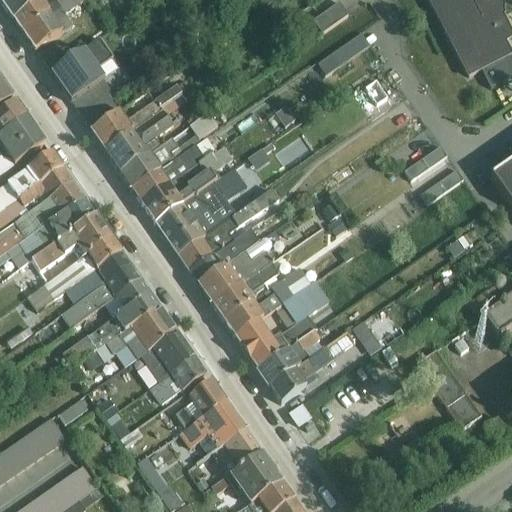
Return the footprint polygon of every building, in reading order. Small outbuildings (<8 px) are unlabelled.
[(7,0),(0,5),(13,24),(47,0),(7,0)] [(47,0),(13,24),(22,37),(75,0),(47,0)] [(75,0),(22,37),(35,55),(72,30),(64,18),(90,0),(75,0)] [(426,0),(468,80),(480,74),(490,92),(511,80),(511,67),(509,61),(511,59),(511,56),(506,45),(511,41),(511,33),(502,15),(503,13),(503,10),(503,7),(503,4),(503,1),(502,0),(426,0)] [(338,6),(311,24),(321,38),(348,18),(338,6)] [(332,60),(322,67),(329,76),(339,69),(369,48),(361,37),(331,58),(332,60)] [(69,65),(51,78),(60,92),(61,92),(91,135),(113,120),(120,115),(108,99),(112,96),(110,94),(103,84),(105,83),(98,73),(113,62),(100,44),(69,65)] [(51,78),(69,65),(55,46),(37,58),(51,78)] [(0,109),(12,101),(0,83),(0,109)] [(113,120),(91,135),(104,155),(163,115),(160,111),(181,97),(191,90),(187,84),(155,105),(149,95),(120,115),(113,120)] [(376,84),(363,93),(374,111),(388,102),(376,84)] [(163,115),(104,155),(120,178),(150,158),(160,150),(155,143),(172,130),(166,120),(188,105),(181,97),(160,111),(163,115)] [(12,101),(0,109),(0,138),(26,121),(12,101)] [(241,101),(224,113),(230,121),(247,109),(241,101)] [(276,108),(266,114),(275,128),(285,121),(276,108)] [(160,150),(150,158),(162,174),(176,164),(202,146),(200,143),(218,130),(212,123),(220,117),(216,112),(190,130),(196,139),(179,152),(172,142),(160,150)] [(26,121),(0,138),(0,177),(45,147),(26,121)] [(254,152),(258,156),(267,148),(277,160),(298,141),(284,125),(254,152)] [(162,174),(132,195),(141,208),(180,181),(199,168),(216,156),(207,142),(202,146),(176,164),(162,174)] [(155,227),(220,182),(216,176),(234,163),(225,150),(199,168),(205,178),(186,190),(180,181),(141,208),(155,227)] [(440,150),(404,176),(410,186),(447,160),(440,151),(440,150)] [(331,196),(357,221),(397,180),(370,154),(331,196)] [(39,188),(62,172),(60,169),(51,157),(29,172),(0,192),(0,215),(4,213),(39,188)] [(150,158),(120,178),(132,195),(162,174),(150,158)] [(511,165),(490,181),(511,212),(511,165)] [(39,188),(4,213),(11,224),(20,218),(22,222),(29,217),(28,216),(26,212),(25,213),(24,211),(45,197),(49,203),(72,187),(62,172),(39,188)] [(220,182),(155,227),(178,260),(237,219),(227,204),(246,191),(234,173),(233,174),(220,182)] [(455,174),(419,198),(426,209),(463,184),(455,174)] [(29,217),(22,222),(0,237),(0,244),(1,245),(0,245),(0,258),(84,203),(72,187),(49,203),(29,217)] [(237,219),(178,260),(189,277),(235,245),(229,238),(279,205),(272,195),(237,219)] [(84,203),(0,258),(0,269),(12,262),(19,272),(31,263),(95,220),(94,218),(84,203)] [(332,226),(339,221),(340,221),(341,220),(333,208),(323,214),(332,226)] [(95,220),(31,263),(39,276),(40,277),(74,254),(81,264),(111,243),(95,220)] [(339,221),(332,226),(328,229),(336,239),(346,232),(339,221)] [(235,245),(189,277),(198,289),(259,247),(251,234),(235,245)] [(259,247),(198,289),(212,309),(272,267),(273,267),(266,257),(270,254),(272,251),(272,250),(272,247),(272,246),(270,244),(270,243),(267,242),(265,242),(259,247)] [(111,243),(81,264),(48,288),(38,295),(27,303),(36,316),(58,301),(96,274),(121,257),(111,243)] [(121,257),(96,274),(105,288),(131,270),(121,257)] [(272,267),(212,309),(223,326),(255,303),(252,297),(253,296),(256,298),(264,294),(263,289),(264,289),(268,294),(279,287),(275,281),(279,278),(272,267)] [(131,270),(105,288),(66,315),(61,319),(70,332),(105,308),(140,284),(131,270)] [(276,313),(311,289),(300,273),(279,287),(268,294),(264,297),(267,303),(259,309),(255,303),(223,326),(235,342),(259,325),(276,313)] [(140,284),(105,308),(105,311),(114,323),(62,358),(70,370),(73,367),(75,366),(81,362),(96,353),(159,312),(140,284)] [(311,289),(276,313),(278,317),(277,317),(289,334),(279,341),(273,345),(259,325),(235,342),(249,363),(258,375),(317,334),(308,321),(330,306),(316,286),(311,289)] [(511,332),(511,302),(511,303),(500,288),(480,302),(481,303),(471,310),(481,325),(484,323),(497,343),(511,332)] [(159,312),(96,353),(104,366),(114,361),(112,359),(114,358),(125,372),(141,361),(176,336),(159,312)] [(364,326),(351,334),(370,362),(376,357),(383,353),(364,326)] [(317,334),(258,375),(269,391),(310,363),(304,355),(320,344),(319,342),(331,333),(327,327),(317,334)] [(0,345),(2,349),(24,338),(19,328),(0,338),(0,345)] [(480,335),(469,343),(478,355),(488,348),(480,335)] [(176,336),(141,361),(160,387),(195,363),(178,339),(176,336)] [(310,363),(269,391),(281,408),(307,390),(304,385),(316,377),(334,364),(333,362),(353,347),(347,337),(310,363)] [(462,344),(455,349),(461,358),(469,353),(462,344)] [(436,355),(416,369),(461,435),(482,421),(436,355)] [(81,362),(75,366),(83,377),(89,373),(91,376),(103,367),(97,357),(85,366),(81,362)] [(195,363),(160,387),(150,394),(160,409),(181,394),(182,396),(206,379),(195,363)] [(304,385),(307,390),(319,381),(316,377),(304,385)] [(186,434),(225,407),(210,385),(189,400),(194,408),(188,412),(187,411),(175,419),(186,434)] [(339,390),(320,403),(328,413),(346,400),(339,390)] [(81,403),(59,419),(65,429),(88,413),(81,403)] [(225,407),(186,434),(179,439),(189,453),(199,446),(208,460),(212,457),(245,435),(225,407)] [(301,411),(290,419),(298,430),(309,422),(301,411)] [(120,445),(129,438),(115,419),(106,424),(120,445)] [(511,443),(498,422),(486,430),(505,459),(511,453),(511,443)] [(0,488),(66,443),(51,423),(0,458),(0,488)] [(129,438),(120,445),(126,453),(141,442),(140,441),(141,438),(137,433),(129,438)] [(245,435),(212,457),(227,481),(261,458),(245,435)] [(261,458),(227,481),(211,493),(216,499),(231,489),(238,500),(241,498),(248,508),(250,506),(251,508),(281,487),(261,458)] [(148,462),(136,468),(156,496),(166,489),(148,462)] [(70,511),(80,506),(99,492),(83,471),(24,511),(70,511)] [(281,487),(251,508),(245,511),(282,511),(293,504),(281,487)] [(99,492),(80,506),(84,511),(85,511),(104,499),(99,492)] [(164,507),(166,511),(178,511),(190,505),(183,496),(164,507)]
